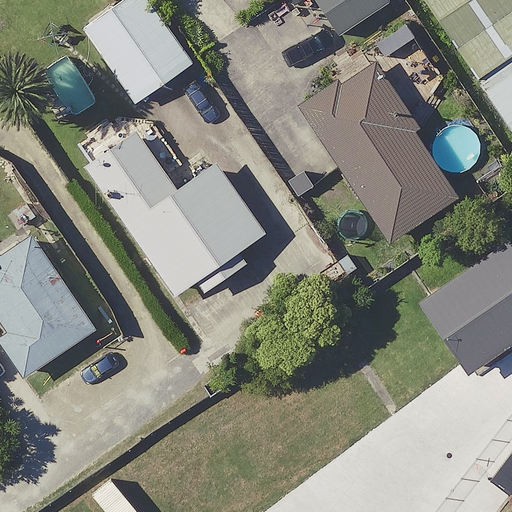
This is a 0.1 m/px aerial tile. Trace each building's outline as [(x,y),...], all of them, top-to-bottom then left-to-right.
[(184,55),(146,0),(99,0),(71,19),(124,96),(184,55)] [(369,0),(311,0),(330,27),(369,0)] [(511,46),(468,76),(511,140),(511,46)] [(368,69),(358,53),(288,95),(371,233),(440,192),(390,108),(413,94),(390,56),(368,69)] [(174,163),(141,112),(75,154),(161,289),(182,275),(189,286),(232,259),(223,245),(250,228),(199,147),(174,163)] [(81,325),(19,228),(0,240),(0,341),(17,367),(81,325)] [(511,349),(511,328),(470,268),(372,336),(424,410),(511,349)]
